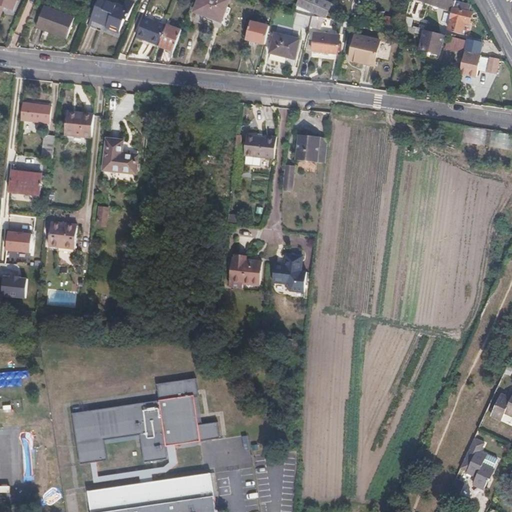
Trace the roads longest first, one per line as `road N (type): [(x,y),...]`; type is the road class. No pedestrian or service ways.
road 1 (residential): [(0,57),(378,101),(511,125)]
road 2 (unknown): [(21,59),(0,234)]
road 3 (unknown): [(99,68),(76,230)]
